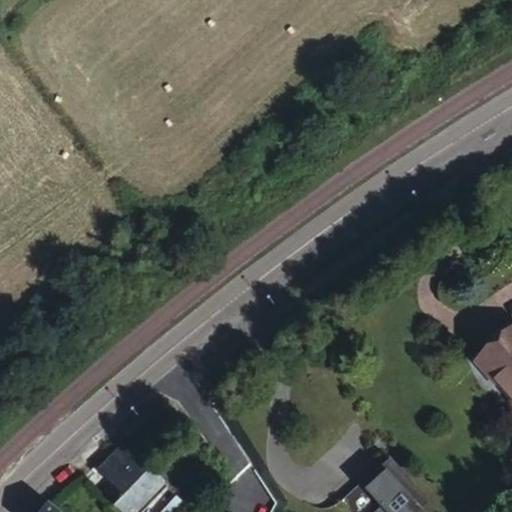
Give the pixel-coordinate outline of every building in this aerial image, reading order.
[(511,324),(468,359),(511,409),(511,324)] [(194,422),(178,434),(198,458),(213,445),(194,422)] [(140,454),(126,440),(100,467),(127,491),(121,497),(136,511),(138,511),(168,480),(140,454)] [(179,491),(160,511),(187,511),(195,504),(179,491)] [(116,502),(125,509),(128,511),(136,511),(121,497),(116,502)] [(48,498),(37,511),(66,511),(55,503),(48,498)]
